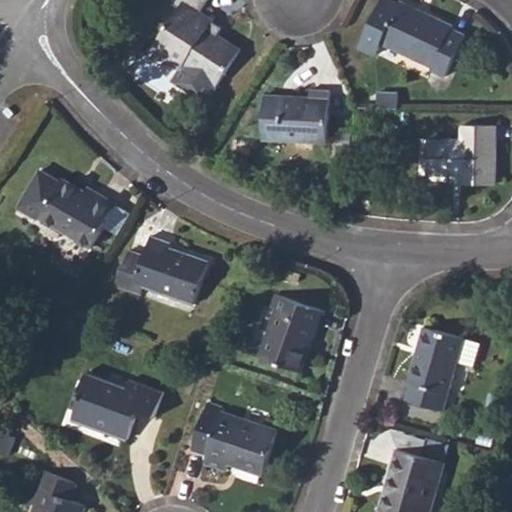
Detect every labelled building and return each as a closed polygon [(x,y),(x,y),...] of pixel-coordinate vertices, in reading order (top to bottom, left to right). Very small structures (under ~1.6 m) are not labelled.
[(184,0),(151,50),(181,70),(185,65),(217,86),(240,49),(208,28),(214,19),(202,11),(184,0)] [(184,0),(202,11),(208,0),(184,0)] [(379,0),(358,47),(376,55),(381,43),(433,66),(431,70),(446,77),(465,35),(451,28),(452,26),(400,2),(398,4),(388,0),(379,0)] [(181,70),(177,76),(210,97),(217,86),(185,65),(181,70)] [(263,138),(328,142),(331,90),(312,89),(311,96),(266,93),(263,138)] [(377,108),(398,108),(398,94),(378,93),(377,108)] [(428,138),(428,172),(461,173),(461,182),(495,183),(496,124),(462,124),(462,139),(428,138)] [(31,188),(50,199),(40,217),(91,246),(117,201),(101,192),(97,196),(85,189),(64,177),(61,179),(42,168),(31,188)] [(85,189),(97,196),(101,192),(89,184),(85,189)] [(31,188),(19,208),(38,219),(40,217),(50,199),(31,188)] [(126,261),(123,260),(115,284),(132,290),(134,281),(143,285),(194,303),(209,260),(169,246),(170,242),(151,234),(144,254),(140,266),(126,261)] [(126,261),(140,266),(144,254),(130,249),(126,261)] [(132,290),(140,292),(143,285),(134,281),(132,290)] [(261,356),(302,371),(323,310),(275,293),(270,307),(277,310),(261,356)] [(409,379),(415,381),(409,399),(444,409),(465,336),(424,324),(409,379)] [(74,410),(91,416),(88,423),(128,438),(138,410),(154,416),(164,390),(130,378),(127,386),(85,371),(78,388),(82,390),(74,410)] [(207,405),(222,411),(224,406),(208,400),(207,405)] [(207,405),(193,448),(207,453),(205,460),(226,468),(229,461),(264,474),(278,432),(222,411),(207,405)] [(72,417),(88,423),(91,416),(74,410),(72,417)] [(0,439),(0,451),(9,454),(16,436),(4,431),(0,439)] [(384,511),(431,511),(445,462),(396,446),(386,483),(392,484),(384,511)] [(34,511),(82,511),(86,504),(69,498),(76,481),(43,468),(30,500),(38,502),(34,511)] [(378,511),(384,511),(392,484),(386,483),(378,511)]
